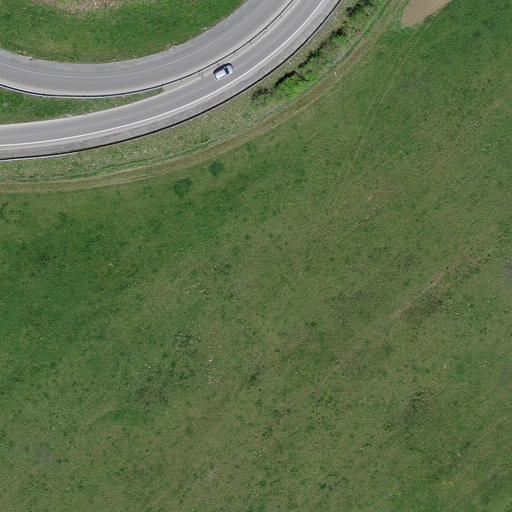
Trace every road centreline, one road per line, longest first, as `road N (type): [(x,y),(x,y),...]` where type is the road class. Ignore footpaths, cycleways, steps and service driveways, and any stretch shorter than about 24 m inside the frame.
road 1 (track): [(0,189),(133,178),(223,151),(319,92),(398,0)]
road 2 (motorway): [(0,135),(96,123),(206,85),(267,45),(311,0)]
road 3 (motorway): [(279,0),(232,41),(151,78),(93,86),(0,72)]
